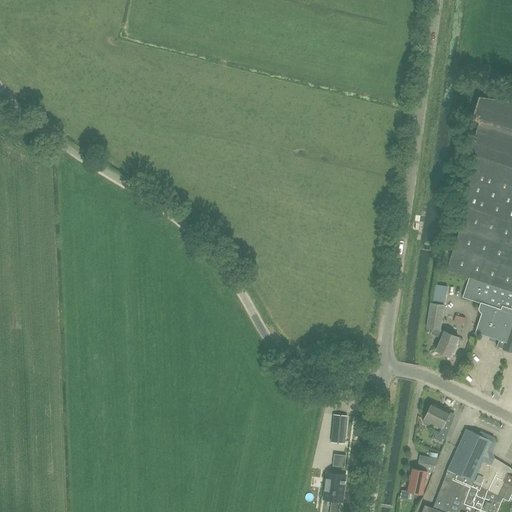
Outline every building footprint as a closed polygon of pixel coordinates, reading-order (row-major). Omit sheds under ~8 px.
[(511,100),(479,96),(471,119),(479,122),(469,153),(476,155),(460,205),(467,207),(446,270),(470,278),(463,298),(481,304),(480,308),(482,312),(483,313),(477,330),(500,338),(497,346),(511,351),(511,100)] [(432,300),(445,302),(447,287),(435,285),(432,300)] [(440,329),(444,305),(431,303),(427,326),(431,329),(432,334),(442,339),(436,351),(450,357),(459,338),(440,329)] [(433,402),(424,419),(423,421),(424,424),(428,426),(430,425),(432,423),(442,428),(439,433),(436,431),(432,439),(442,444),(444,439),(445,440),(451,425),(445,422),(451,412),(433,402)] [(345,444),(347,416),(334,415),(331,442),(345,444)] [(497,511),(502,501),(511,484),(511,481),(511,469),(485,457),(492,442),(490,436),(481,432),(476,434),(466,429),(446,474),(433,509),(425,505),(422,511),(497,511)] [(411,468),(408,484),(406,492),(422,495),(427,471),(432,472),(434,465),(418,462),(417,469),(411,468)] [(341,502),(345,474),(326,472),(323,500),(341,502)]
